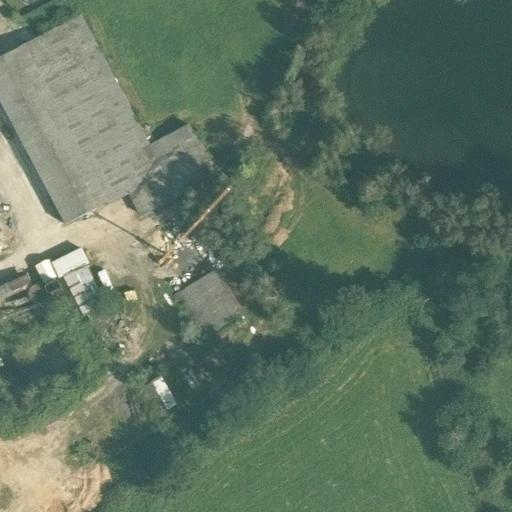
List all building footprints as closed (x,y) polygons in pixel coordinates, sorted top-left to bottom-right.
[(79,17),(65,24),(73,38),(86,31),(79,17)] [(139,162),(82,56),(83,56),(73,38),(65,24),(0,59),(0,100),(66,226),(129,192),(139,186),(130,167),(139,162)] [(147,146),(86,31),(73,38),(83,56),(82,56),(139,162),(130,167),(139,186),(140,186),(162,174),(147,146)] [(190,124),(147,146),(162,174),(165,172),(176,194),(212,175),(211,172),(215,170),(190,124)] [(176,194),(165,172),(162,174),(140,186),(129,192),(142,216),(178,197),(176,194)] [(81,249),(49,266),(63,292),(54,296),(68,324),(105,305),(86,266),(89,264),(81,249)] [(219,269),(174,296),(208,336),(241,316),(240,314),(244,312),(219,269)] [(6,299),(36,293),(32,277),(3,284),(6,299)] [(163,375),(140,390),(163,425),(185,410),(163,375)]
